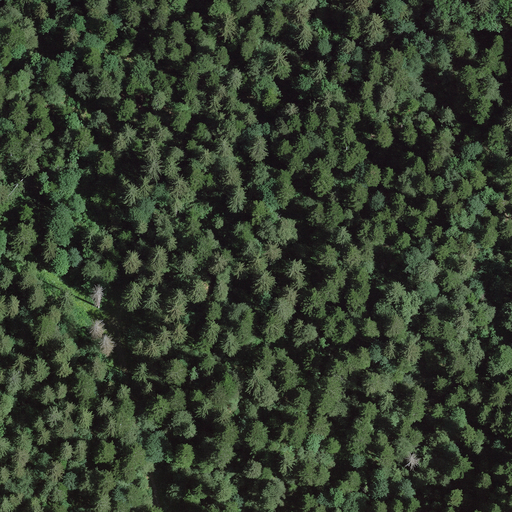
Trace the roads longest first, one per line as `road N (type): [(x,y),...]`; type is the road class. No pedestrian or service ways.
road 1 (track): [(64,0),(127,79),(234,148),(243,167),(238,186),(129,284),(120,333),(160,511)]
road 2 (track): [(371,511),(511,383)]
road 3 (track): [(71,511),(101,371),(123,348)]
